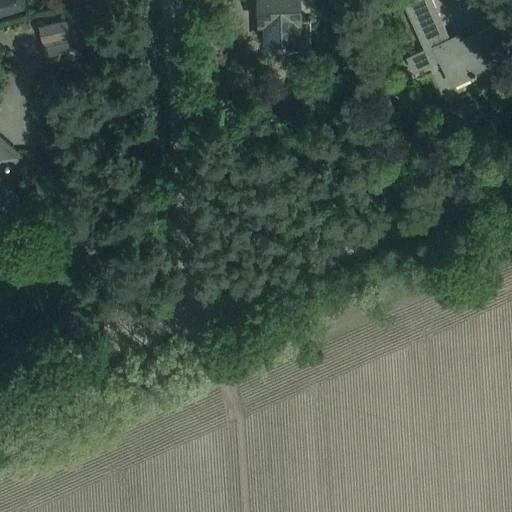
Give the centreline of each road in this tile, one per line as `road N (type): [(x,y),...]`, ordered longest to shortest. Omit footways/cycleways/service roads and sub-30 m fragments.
road 1 (unclassified): [(192,314),(511,175)]
road 2 (unclassified): [(192,314),(170,0)]
road 3 (unclassified): [(0,400),(192,314)]
